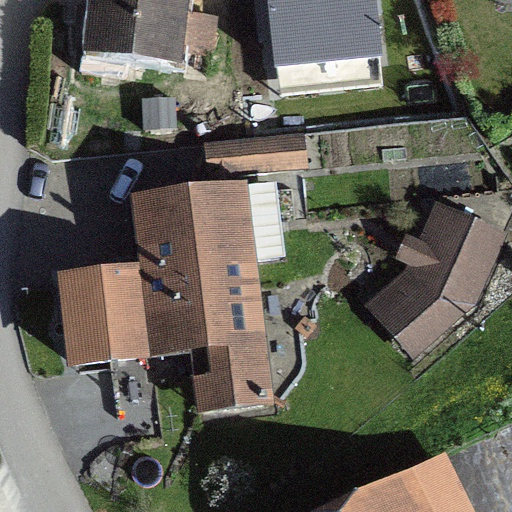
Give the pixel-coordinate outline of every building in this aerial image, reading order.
[(210,23),(173,19),(175,0),(96,0),(90,52),(168,61),(169,56),(206,60),(210,23)] [(375,0),(267,0),(275,68),(382,55),(375,0)] [(249,143),(279,140),(275,90),(244,93),(249,143)] [(212,149),(216,184),(300,173),(296,139),(212,149)] [(237,196),(217,198),(134,208),(143,279),(106,284),(104,272),(89,273),(91,286),(62,289),(71,366),(142,358),(142,360),(188,355),(196,414),(264,405),(246,266),(279,262),(270,190),(237,194),(237,196)] [(404,278),(370,307),(413,356),(467,309),(496,245),(431,216),(404,278)] [(470,511),(463,496),(450,469),(362,511),(470,511)]
